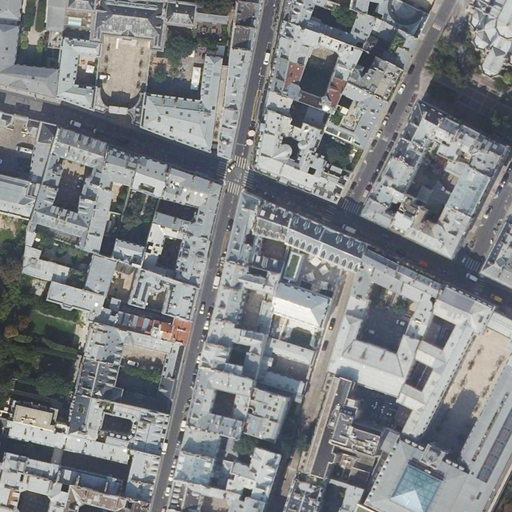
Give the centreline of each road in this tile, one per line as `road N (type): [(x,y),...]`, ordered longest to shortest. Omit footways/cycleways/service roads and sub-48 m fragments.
road 1 (residential): [(236,174),(158,511)]
road 2 (residential): [(236,174),(0,98)]
road 3 (residential): [(345,218),(450,0)]
road 4 (residential): [(271,0),(236,174)]
road 5 (residential): [(465,276),(345,218)]
